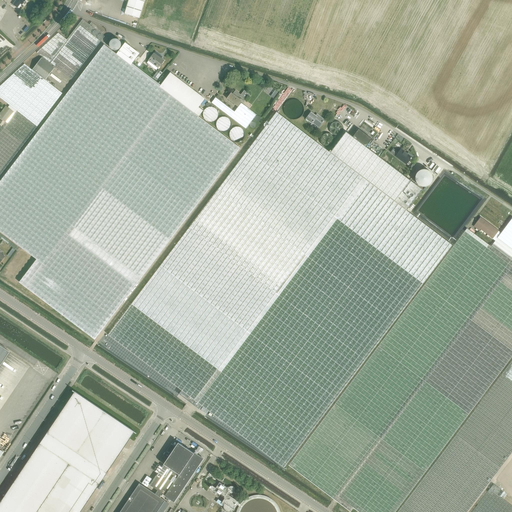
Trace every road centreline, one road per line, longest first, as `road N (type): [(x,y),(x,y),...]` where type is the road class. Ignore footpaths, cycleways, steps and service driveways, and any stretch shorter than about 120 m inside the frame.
road 1 (unclassified): [(511,208),(362,108),(80,14)]
road 2 (unclassified): [(324,511),(167,407)]
road 3 (unclassified): [(0,479),(83,352)]
road 4 (unclassified): [(167,407),(97,511)]
